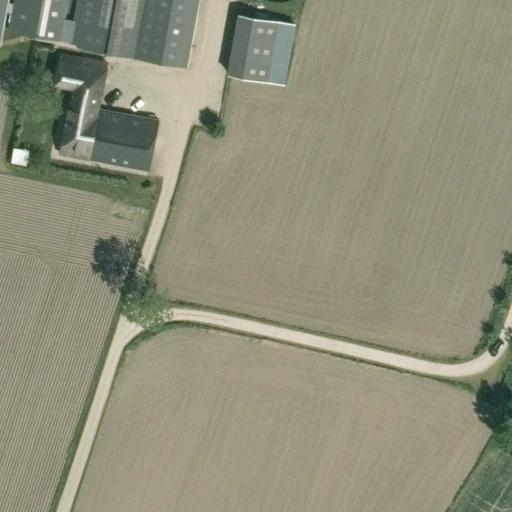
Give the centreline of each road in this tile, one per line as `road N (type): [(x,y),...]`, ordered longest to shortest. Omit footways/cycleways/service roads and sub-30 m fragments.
road 1 (unclassified): [(62,511),(179,143),(211,0)]
road 2 (track): [(118,342),(151,318),(176,312),(464,370),(492,358),(511,317)]
